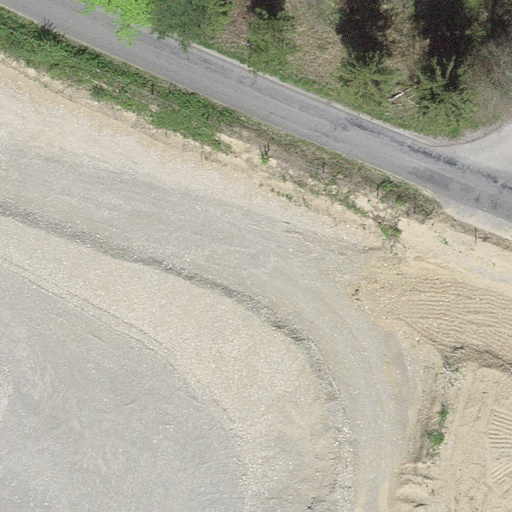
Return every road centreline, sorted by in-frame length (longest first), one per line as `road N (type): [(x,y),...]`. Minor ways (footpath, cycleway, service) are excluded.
road 1 (residential): [(38,0),(511,200)]
road 2 (unknown): [(511,382),(480,511)]
